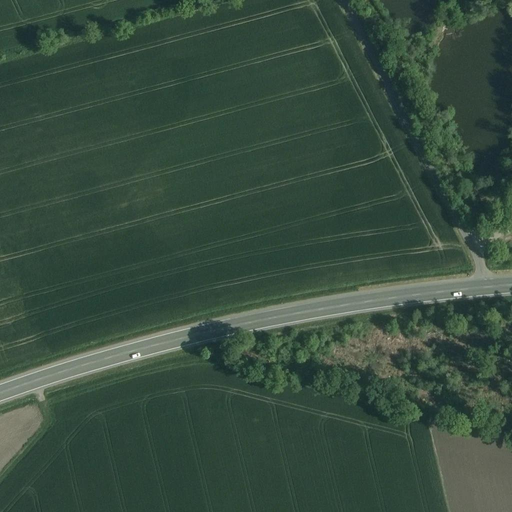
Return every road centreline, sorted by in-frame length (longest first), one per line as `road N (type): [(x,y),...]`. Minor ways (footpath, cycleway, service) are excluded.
road 1 (secondary): [(490,288),(186,339),(0,395)]
road 2 (unclassified): [(343,0),(490,288)]
